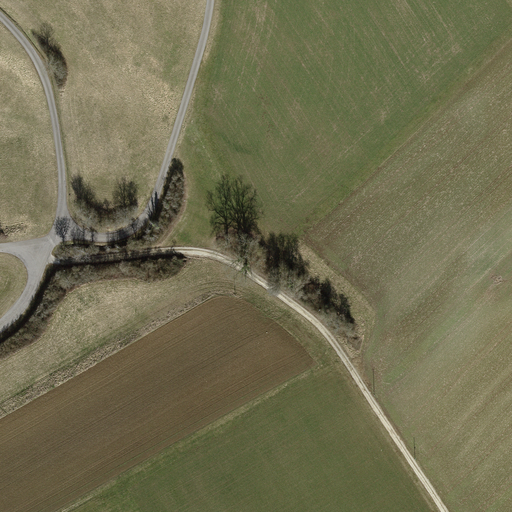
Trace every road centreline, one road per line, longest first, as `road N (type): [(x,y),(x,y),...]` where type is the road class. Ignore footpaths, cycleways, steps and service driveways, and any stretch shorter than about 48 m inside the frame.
road 1 (track): [(44,251),(62,259),(179,249),(226,256),(258,276),(330,334),(441,511)]
road 2 (track): [(60,222),(91,235),(123,234),(145,217),(211,0)]
road 3 (unclassified): [(0,330),(31,293),(44,251),(0,248)]
